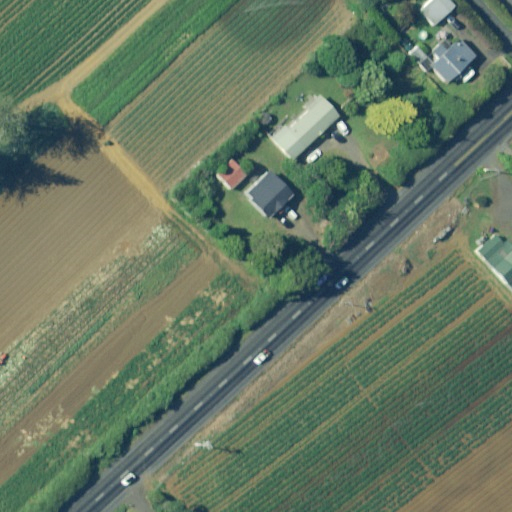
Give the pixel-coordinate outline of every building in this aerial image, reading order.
[(447,0),(447,1),(445,0),(429,0),(418,11),(431,25),(455,2),(453,0),(447,0)] [(428,51),(434,58),(429,62),(414,45),(406,52),(427,75),(432,71),(445,86),(465,69),(461,65),(471,56),(449,32),(428,51)] [(335,116),(315,95),(302,108),(304,111),(284,129),(281,125),(267,138),(288,160),(335,116)] [(243,176),(228,160),(213,174),(228,190),(243,176)] [(273,211),(277,215),(283,209),(279,205),(290,195),(259,164),(248,176),(254,182),(240,195),(265,219),(273,211)] [(511,294),(511,293),(511,244),(510,247),(495,231),(473,251),(511,294)]
